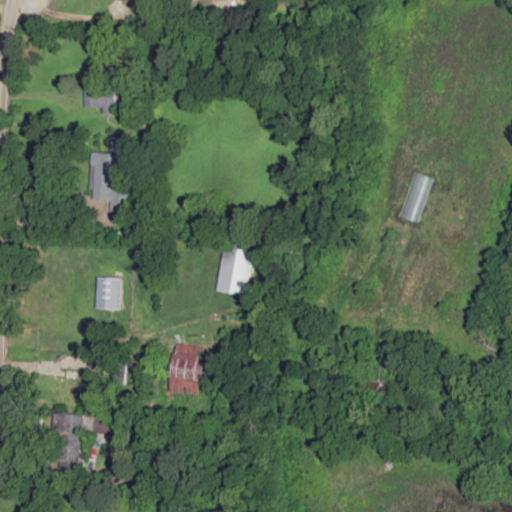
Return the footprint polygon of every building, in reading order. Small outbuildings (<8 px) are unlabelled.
[(237,0),(213,0),(213,14),(237,14),(237,0)] [(85,76),(84,108),(103,109),(103,113),(115,113),(116,86),(105,86),(105,77),(85,76)] [(93,152),(91,199),(111,200),(110,211),(128,212),(129,189),(112,189),(113,173),(128,173),(129,136),(111,136),(110,153),(93,152)] [(218,290),(249,295),(257,250),(226,245),(218,290)] [(98,308),(121,308),(121,277),(98,277),(98,308)] [(170,393),(201,397),(208,348),(177,344),(170,393)] [(60,469),(81,469),(81,427),(60,427),(60,469)]
